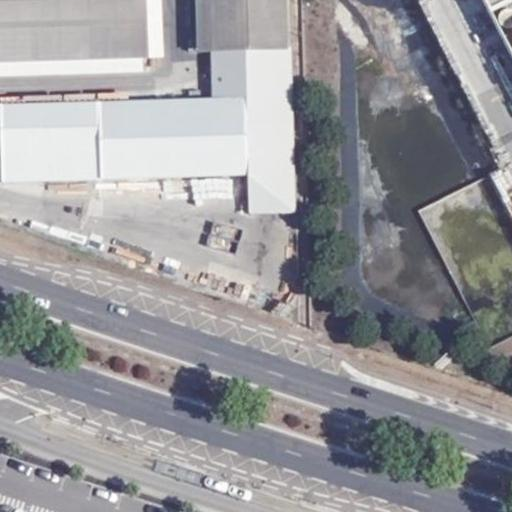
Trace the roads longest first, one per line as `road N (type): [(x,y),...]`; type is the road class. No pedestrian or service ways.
road 1 (secondary): [(511,448),(0,278)]
road 2 (secondary): [(0,352),(485,511)]
road 3 (unclassified): [(0,425),(258,511)]
